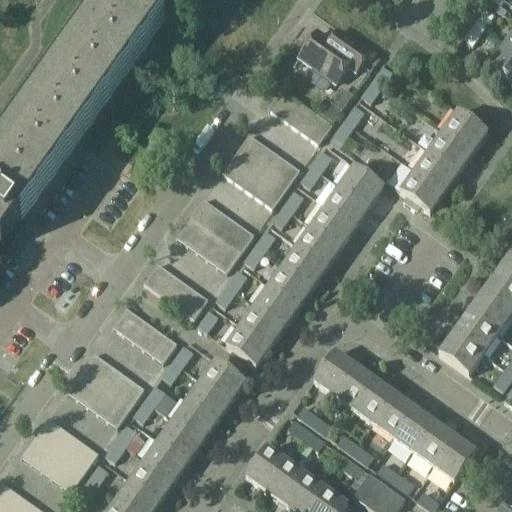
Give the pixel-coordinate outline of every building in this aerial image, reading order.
[(0,251),(2,253),(2,252),(11,239),(21,225),(17,222),(23,213),(165,14),(170,18),(170,17),(146,0),(115,0),(0,161),(0,251)] [(494,0),(492,4),(501,11),(508,0),(494,0)] [(485,14),(474,29),(483,35),(494,20),(485,14)] [(474,29),(464,44),(473,51),(483,35),(474,29)] [(318,36),(293,71),(294,71),(300,63),(336,88),(347,72),(355,77),(370,56),(339,34),(331,46),(318,36)] [(511,56),(504,50),(489,71),(496,76),(493,80),(494,81),(504,88),(508,84),(511,86),(511,56)] [(374,59),(370,65),(376,69),(380,63),(378,62),(374,59)] [(383,72),(372,87),(381,93),(392,78),(383,72)] [(372,87),(361,102),(371,109),(381,93),(372,87)] [(282,94),(268,114),(278,121),(292,101),(282,94)] [(292,101),(278,121),(288,128),(302,109),(292,101)] [(325,103),(316,116),(333,128),(342,115),(330,107),(325,103)] [(302,109),(288,128),(298,135),(312,116),(306,111),(302,109)] [(355,111),(344,127),(353,133),(364,118),(355,111)] [(312,116),(298,135),(308,142),(322,123),(312,116)] [(457,116),(443,137),(473,158),(487,138),(457,116)] [(322,123),(308,142),(318,150),(332,130),(322,123)] [(344,127),(333,142),(342,148),(353,133),(344,127)] [(443,137),(429,157),(459,178),(473,158),(443,137)] [(249,140),(235,159),(246,166),(259,147),(249,140)] [(259,147),(246,166),(256,173),(269,154),(259,147)] [(269,154),(256,173),(266,181),(280,161),(269,154)] [(322,157),(312,172),(321,179),(331,164),(322,157)] [(429,157),(414,177),(444,198),(459,178),(429,157)] [(235,159),(222,178),(232,186),(246,166),(235,159)] [(280,161),(266,181),(276,188),(290,169),(280,161)] [(246,166),(232,186),(242,193),(256,173),(246,166)] [(290,169),(276,188),(286,195),(300,176),(290,169)] [(354,171),(340,192),(370,213),(384,193),(354,171)] [(312,172),(301,188),(310,194),(321,179),(312,172)] [(256,173),(242,193),(252,200),(266,181),(256,173)] [(414,177),(400,197),(407,202),(406,203),(403,207),(404,208),(415,215),(418,210),(430,219),(444,198),(414,177)] [(266,181),(252,200),(262,207),(276,188),(266,181)] [(276,188),(262,207),(272,214),(286,195),(276,188)] [(340,192),(325,212),(356,233),(370,213),(340,192)] [(294,197),(283,212),(292,218),(303,203),(294,197)] [(203,204),(190,223),(200,230),(213,212),(203,204)] [(213,212),(200,230),(210,237),(224,219),(213,212)] [(283,212),(273,227),(282,234),(292,218),(283,212)] [(325,212),(311,232),(341,253),(356,233),(325,212)] [(224,219),(210,237),(220,245),(234,226),(224,219)] [(190,223),(176,243),(186,250),(200,230),(190,223)] [(234,226),(220,245),(230,252),(244,233),(234,226)] [(200,230),(186,250),(196,257),(210,237),(200,230)] [(311,232),(297,252),(327,273),(341,253),(311,232)] [(244,233),(230,252),(241,259),(254,240),(244,233)] [(210,237),(196,257),(206,264),(220,245),(210,237)] [(266,237),(255,252),(264,258),(275,243),(266,237)] [(220,245),(206,264),(216,272),(230,252),(220,245)] [(230,252),(216,272),(227,279),(241,259),(230,252)] [(255,252),(244,267),(253,273),(264,258),(255,252)] [(297,252),(283,272),(313,293),(327,273),(297,252)] [(511,260),(510,259),(496,279),(511,290),(511,260)] [(157,269),(144,289),(154,296),(168,276),(157,269)] [(283,272),(268,292),(299,313),(313,293),(283,272)] [(168,276),(154,296),(164,303),(178,283),(168,276)] [(238,276),(227,291),(236,298),(247,283),(238,276)] [(511,290),(496,279),(481,299),(511,320),(511,319),(511,290)] [(178,283),(164,303),(174,310),(188,290),(178,283)] [(188,290),(174,310),(184,317),(198,298),(188,290)] [(227,291),(216,307),(225,313),(236,298),(227,291)] [(268,292),(254,312),(284,333),(299,313),(268,292)] [(198,298),(184,317),(194,324),(208,305),(198,298)] [(481,299),(467,319),(497,340),(511,320),(481,299)] [(254,312),(240,332),(270,353),(284,333),(254,312)] [(126,313),(112,332),(122,340),(136,320),(126,313)] [(209,317),(198,332),(207,339),(218,323),(209,317)] [(467,319),(453,339),(483,360),(497,340),(467,319)] [(136,320),(122,340),(132,347),(146,327),(136,320)] [(146,327),(132,347),(143,354),(157,334),(146,327)] [(240,332),(226,352),(233,356),(229,361),(230,362),(240,369),(244,365),(256,373),(270,353),(240,332)] [(157,334),(143,354),(153,361),(167,342),(157,334)] [(453,339),(439,359),(469,380),(483,360),(453,339)] [(167,342),(153,361),(163,368),(177,349),(167,342)] [(184,352),(175,364),(184,371),(193,358),(184,352)] [(335,357),(313,387),(334,402),(355,371),(335,357)] [(94,359),(80,378),(90,385),(104,366),(94,359)] [(175,364),(162,382),(171,389),(184,371),(175,364)] [(104,366),(90,385),(100,392),(114,373),(104,366)] [(215,366),(201,386),(231,408),(246,388),(215,366)] [(355,371),(334,402),(353,416),(375,386),(355,371)] [(114,373),(100,392),(110,399),(124,380),(114,373)] [(511,380),(504,375),(494,390),(503,397),(511,383),(511,380)] [(80,378),(66,397),(76,404),(90,385),(80,378)] [(124,380),(110,399),(120,406),(134,387),(124,380)] [(90,385),(76,404),(87,411),(100,392),(90,385)] [(201,386),(187,406),(217,428),(231,408),(201,386)] [(375,386),(353,416),(373,430),(395,400),(375,386)] [(134,387),(120,406),(131,414),(144,394),(134,387)] [(100,392),(87,411),(97,419),(110,399),(100,392)] [(155,392),(145,407),(154,413),(165,398),(155,392)] [(110,399),(97,419),(107,426),(120,406),(110,399)] [(395,400),(373,430),(393,444),(415,414),(395,400)] [(120,406),(107,426),(117,433),(131,414),(120,406)] [(187,406),(173,426),(203,448),(217,428),(187,406)] [(145,407),(134,422),(143,429),(154,413),(145,407)] [(304,412),(297,421),(313,432),(319,423),(304,412)] [(415,414),(393,444),(413,458),(435,428),(415,414)] [(48,423),(34,442),(44,449),(58,430),(48,423)] [(319,423),(313,432),(328,443),(334,434),(319,423)] [(173,426),(158,446),(189,468),(203,448),(173,426)] [(294,426),(288,435),(303,446),(309,437),(294,426)] [(435,428),(413,458),(433,472),(455,442),(435,428)] [(58,430),(44,449),(54,457),(68,437),(58,430)] [(127,431),(116,447),(125,453),(127,449),(136,437),(127,431)] [(68,437),(54,457),(64,464),(78,445),(68,437)] [(309,437),(303,446),(318,456),(324,448),(309,437)] [(344,440),(337,449),(352,460),(359,451),(344,440)] [(34,442),(20,462),(31,469),(44,449),(34,442)] [(455,442),(433,472),(454,487),(459,480),(464,484),(464,483),(471,472),(467,469),(475,457),(455,442)] [(78,445),(64,464),(75,471),(88,452),(84,449),(78,445)] [(158,446),(144,466),(174,488),(189,468),(158,446)] [(116,447),(106,462),(114,468),(125,453),(116,447)] [(44,449),(31,469),(41,476),(54,457),(44,449)] [(359,451),(352,460),(367,471),(374,462),(359,451)] [(88,452),(75,471),(85,478),(98,459),(88,452)] [(267,452),(246,482),(266,497),(287,467),(267,452)] [(334,454),(327,463),(342,474),(349,465),(334,454)] [(54,457),(41,476),(51,483),(64,464),(54,457)] [(64,464),(51,483),(61,490),(75,471),(64,464)] [(349,465),(342,474),(357,485),(364,476),(349,465)] [(144,466),(130,486),(160,508),(174,488),(144,466)] [(287,467),(266,497),(286,511),(307,481),(287,467)] [(383,469),(377,478),(392,489),(398,480),(383,469)] [(75,471),(61,490),(71,497),(85,478),(75,471)] [(99,471),(88,486),(97,493),(108,477),(99,471)] [(369,480),(353,503),(355,504),(365,511),(400,511),(405,505),(387,493),(387,492),(379,486),(369,480)] [(398,480),(392,489),(407,499),(414,490),(398,480)] [(307,481),(286,511),(315,511),(328,496),(307,481)] [(88,486),(77,501),(86,508),(97,493),(88,486)] [(130,486),(116,507),(123,511),(157,511),(160,508),(130,486)] [(2,487),(0,490),(0,511),(12,495),(2,487)] [(12,495),(0,511),(14,511),(22,502),(12,495)] [(328,496),(315,511),(346,511),(348,510),(328,496)] [(424,497),(417,506),(424,511),(436,511),(439,508),(424,497)] [(22,502),(14,511),(30,511),(32,509),(22,502)]
